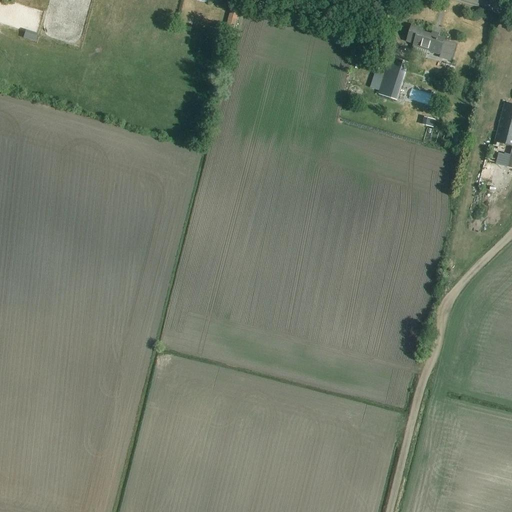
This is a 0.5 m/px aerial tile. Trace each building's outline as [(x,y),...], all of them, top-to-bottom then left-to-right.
[(234,29),(239,9),(231,7),(226,27),(234,29)] [(411,26),(407,41),(414,43),(413,47),(439,54),(440,55),(439,58),(450,61),(455,44),(442,41),(443,39),(437,37),(437,34),(432,33),(431,35),(418,31),(419,29),(411,26)] [(426,65),(430,54),(394,43),(392,48),(399,50),(396,59),(410,64),(411,60),(426,65)] [(403,69),(389,65),(385,75),(380,91),(379,94),(393,99),(403,69)] [(380,91),(385,75),(376,72),(371,89),(380,91)] [(511,105),(504,104),(493,146),(497,147),(498,143),(511,147),(511,144),(511,105)] [(426,117),(424,124),(435,127),(437,120),(426,117)] [(443,153),(445,141),(438,140),(437,152),(443,153)]
